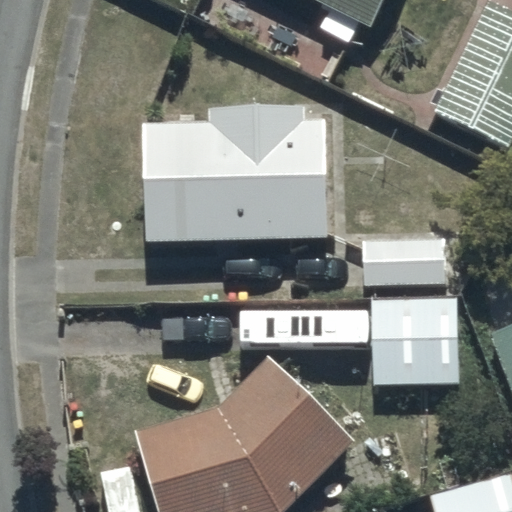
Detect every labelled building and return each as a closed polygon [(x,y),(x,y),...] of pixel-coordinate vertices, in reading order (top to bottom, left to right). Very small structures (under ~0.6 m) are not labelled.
[(319,0),(370,26),(382,0),(319,0)] [(511,139),(511,10),(490,0),(484,0),(430,111),(508,148),(511,139)] [(209,121),(142,121),(143,240),(328,236),(327,120),(302,120),(302,106),(209,107),(209,121)] [(446,241),(362,241),(363,284),(373,284),(373,383),(459,383),(459,296),(437,296),(437,281),(446,281),(446,241)] [(511,323),(491,331),(511,392),(511,323)] [(218,407),(137,429),(160,511),(279,511),(280,511),(355,437),(268,354),(218,407)] [(511,511),(511,475),(511,472),(431,493),(435,511),(511,511)]
